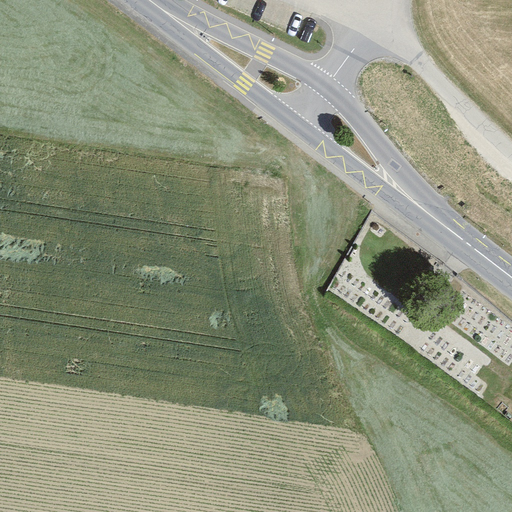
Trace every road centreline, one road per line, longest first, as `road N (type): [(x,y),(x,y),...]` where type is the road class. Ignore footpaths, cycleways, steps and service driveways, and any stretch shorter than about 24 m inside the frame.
road 1 (unclassified): [(511,155),(430,71),(371,26)]
road 2 (tertiary): [(327,88),(166,11)]
road 3 (tertiary): [(166,11),(297,130)]
road 4 (tertiary): [(432,216),(327,88)]
road 5 (tertiary): [(297,130),(432,216)]
